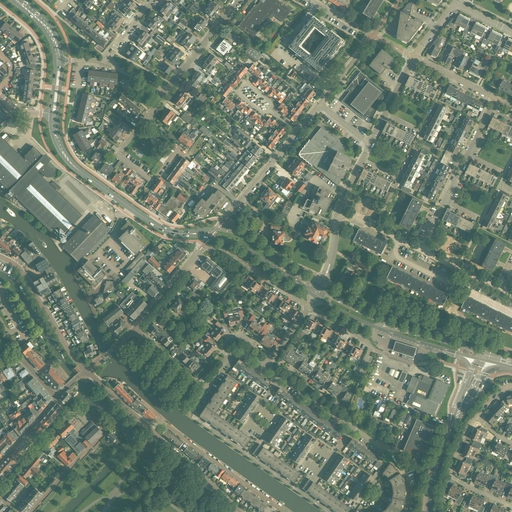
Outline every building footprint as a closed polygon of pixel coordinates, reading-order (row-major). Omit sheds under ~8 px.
[(95,5),(94,4),(87,0),(85,0),(83,4),(85,5),(83,8),(88,11),(92,6),(93,7),(95,5)] [(130,0),(125,0),(123,3),(132,9),(136,4),(130,0)] [(292,11),(278,0),(260,0),(257,5),(255,4),(238,26),(253,38),(268,20),(270,20),(274,16),(282,23),(292,11)] [(342,0),(339,7),(344,10),(347,4),(345,3),(345,0),(342,0)] [(167,1),(163,6),(171,13),(175,8),(173,6),(173,5),(167,1)] [(362,14),(371,20),(379,6),(370,1),(362,14)] [(213,2),(209,7),(216,13),(220,8),(213,2)] [(408,42),(409,42),(423,24),(409,17),(410,15),(412,2),(412,3),(410,3),(409,3),(409,4),(407,5),(401,12),(397,37),(408,42)] [(132,9),(123,3),(122,5),(124,7),(122,10),(128,14),(132,9)] [(206,5),(202,10),(212,18),(216,13),(209,7),(206,5)] [(171,13),(163,6),(159,11),(161,13),(159,16),(165,20),(171,13)] [(70,19),(75,23),(79,18),(75,14),(72,17),(70,19)] [(115,14),(111,19),(119,25),(123,20),(115,14)] [(455,24),(460,27),(465,17),(460,15),(460,16),(459,15),(457,20),(453,18),(448,25),(453,27),(455,24)] [(155,16),(152,21),(160,27),(162,25),(160,23),(161,21),(162,22),(164,20),(159,16),(157,17),(155,16)] [(330,31),(324,27),(325,26),(318,21),(312,16),(288,47),(300,57),(303,60),(319,72),(334,54),(345,42),(330,31)] [(97,19),(107,28),(109,26),(105,22),(99,17),(97,19)] [(464,32),(467,34),(470,27),(467,26),(470,21),(469,20),(470,19),(465,17),(460,27),(465,29),(464,32)] [(75,23),(80,27),(84,22),(79,18),(75,23)] [(196,18),(194,20),(204,28),(208,23),(201,18),(199,21),(196,18)] [(119,25),(111,19),(112,19),(108,24),(110,26),(115,30),(117,31),(119,28),(117,27),(119,25)] [(204,28),(194,20),(194,21),(197,23),(193,28),(200,33),(204,28)] [(160,27),(152,21),(150,23),(148,22),(146,25),(148,26),(153,30),(154,31),(156,29),(158,30),(160,27)] [(0,28),(0,29),(4,32),(10,26),(8,24),(5,22),(0,28)] [(80,27),(84,31),(89,26),(84,22),(80,27)] [(4,32),(8,36),(14,29),(11,26),(12,25),(9,23),(8,24),(10,26),(4,32)] [(474,34),(476,35),(481,25),(477,23),(476,24),(475,23),(473,28),(470,27),(467,34),(470,36),(470,34),(473,36),(474,34)] [(480,41),(483,42),(486,35),(484,34),(486,29),(485,28),(486,27),(481,25),(476,35),(481,37),(480,41)] [(84,31),(89,35),(93,30),(89,26),(84,31)] [(8,36),(13,39),(18,32),(17,31),(14,29),(8,36)] [(18,32),(13,39),(17,42),(22,36),(19,33),(20,32),(18,30),(17,31),(18,32)] [(89,35),(93,39),(98,34),(93,30),(89,35)] [(141,34),(139,36),(147,42),(151,37),(143,31),(142,30),(140,33),(141,34)] [(226,37),(223,40),(230,45),(234,40),(235,41),(239,36),(231,30),(227,35),(227,34),(225,37),(226,37)] [(186,31),(182,36),(192,44),(196,39),(186,31)] [(490,42),(493,43),(497,33),(493,31),(492,32),(491,31),(489,36),(486,35),(483,42),(482,43),(486,45),(490,42)] [(93,39),(98,43),(103,36),(99,33),(98,34),(93,39)] [(494,52),(497,53),(502,43),(500,42),(502,37),(501,36),(502,35),(497,33),(493,43),(498,45),(494,52)] [(266,52),(270,55),(283,38),(279,35),(266,52)] [(103,36),(98,43),(103,47),(107,41),(108,40),(103,36)] [(136,37),(134,40),(135,41),(138,43),(137,45),(142,49),(147,42),(139,36),(137,38),(136,37)] [(188,49),(192,44),(182,36),(178,41),(188,49)] [(156,37),(154,39),(161,45),(163,43),(156,37)] [(439,47),(443,39),(438,37),(430,48),(434,49),(432,54),(432,55),(432,56),(437,58),(442,48),(439,47)] [(504,48),(509,51),(511,44),(511,40),(509,39),(508,40),(505,44),(502,43),(497,53),(500,54),(501,54),(502,52),(504,48)] [(230,45),(223,40),(222,42),(221,41),(218,44),(219,45),(215,50),(223,56),(227,51),(228,51),(232,47),(230,45)] [(349,48),(353,51),(360,44),(356,40),(349,48)] [(18,51),(29,48),(29,46),(27,41),(21,43),(21,45),(19,45),(21,50),(18,51)] [(142,53),(141,52),(132,45),(129,50),(138,57),(137,57),(138,58),(142,53)] [(251,45),(245,52),(257,61),(261,55),(258,53),(259,52),(251,45)] [(18,51),(20,57),(31,53),(30,49),(31,48),(30,46),(29,46),(29,48),(18,51)] [(172,52),(173,53),(180,59),(184,54),(177,48),(174,46),(172,49),(174,50),(172,52)] [(454,55),(457,57),(461,50),(457,48),(456,50),(450,46),(442,61),(449,64),(454,55)] [(388,65),(393,59),(381,49),(368,66),(380,75),(385,69),(384,69),(385,67),(387,69),(389,67),(387,65),(388,64),(388,65)] [(137,57),(138,57),(129,50),(125,55),(134,62),(137,57)] [(461,50),(457,57),(460,58),(456,66),(462,69),(468,58),(462,55),(464,51),(461,50)] [(176,64),(180,59),(170,51),(166,56),(176,64)] [(257,61),(245,52),(244,54),(255,63),(257,61)] [(20,57),(21,61),(33,58),(32,56),(31,53),(20,57)] [(211,54),(207,60),(213,65),(217,59),(211,54)] [(470,72),(474,75),(479,65),(474,62),(477,57),(474,55),(469,65),(472,66),(469,71),(470,71),(470,72)] [(33,58),(21,61),(23,67),(34,63),(33,59),(35,58),(34,56),(32,56),(33,58)] [(226,61),(233,66),(235,63),(226,56),(223,59),(226,61)] [(213,65),(207,60),(202,66),(208,71),(213,65)] [(233,66),(226,61),(224,65),(229,69),(230,70),(233,66)] [(161,68),(168,74),(172,69),(164,62),(161,65),(163,66),(161,68)] [(249,69),(253,73),(257,68),(253,64),(249,69)] [(479,65),(474,75),(479,77),(479,76),(480,76),(482,71),(485,73),(489,66),(486,64),(484,67),(479,65)] [(241,66),(239,69),(244,73),(248,69),(242,65),(241,66)] [(0,80),(8,73),(2,67),(0,68),(0,80)] [(231,70),(233,72),(234,72),(241,77),(244,73),(239,69),(237,68),(235,70),(232,68),(231,70)] [(253,73),(257,77),(258,76),(259,74),(261,71),(257,68),(253,73)] [(198,72),(193,77),(202,84),(203,82),(204,82),(206,79),(203,77),(204,76),(198,72)] [(341,102),(364,120),(367,116),(372,120),(376,111),(383,97),(383,96),(383,97),(382,96),(386,92),(360,72),(355,78),(350,84),(351,86),(348,90),(349,91),(341,102)] [(253,81),(258,85),(262,79),(260,77),(261,75),(259,74),(258,76),(257,77),(253,81)] [(235,75),(232,79),(237,84),(241,79),(235,75)] [(219,83),(211,77),(210,76),(208,79),(217,86),(219,83)] [(405,85),(410,88),(414,78),(410,76),(405,85)] [(202,84),(193,77),(189,83),(195,88),(199,82),(202,84)] [(258,85),(262,88),(267,82),(264,81),(266,78),(264,77),(262,79),(258,85)] [(410,88),(414,90),(419,80),(414,78),(410,88)] [(237,84),(232,79),(228,84),(234,88),(237,84)] [(414,90),(419,92),(424,83),(419,80),(414,90)] [(511,84),(503,80),(498,89),(511,95),(511,84)] [(266,92),(272,84),(268,81),(262,88),(266,92)] [(419,92),(423,95),(428,85),(424,83),(419,92)] [(227,84),(223,88),(229,93),(232,88),(227,84)] [(268,92),(272,96),(276,90),(273,88),(273,87),(274,87),(276,85),(275,84),(268,92)] [(306,84),(302,89),(303,89),(313,97),(314,96),(315,96),(316,95),(315,94),(316,94),(313,92),(314,90),(306,84)] [(423,95),(428,97),(433,87),(428,85),(423,95)] [(229,93),(223,88),(221,86),(218,91),(225,97),(229,93)] [(302,89),(298,86),(296,88),(304,94),(303,95),(310,101),(310,100),(311,100),(312,99),(312,98),(313,97),(303,89),(302,89)] [(445,93),(451,96),(454,88),(449,86),(448,87),(448,86),(446,89),(447,89),(445,93)] [(433,87),(428,97),(433,99),(438,89),(433,87)] [(451,96),(456,99),(460,91),(454,88),(451,96)] [(272,96),(276,99),(281,94),(282,92),(278,89),(276,90),(272,96)] [(191,99),(182,91),(180,94),(179,93),(177,96),(185,102),(187,104),(191,99)] [(456,99),(462,101),(466,94),(460,91),(456,99)] [(79,96),(79,97),(96,101),(96,99),(92,99),(93,96),(83,93),(82,96),(79,96)] [(201,94),(197,98),(204,103),(207,99),(201,94)] [(281,94),(276,99),(281,103),(286,96),(286,95),(284,96),(281,94)] [(462,101),(467,104),(471,97),(466,94),(462,101)] [(119,102),(122,104),(126,99),(122,95),(118,99),(116,97),(109,105),(111,107),(115,103),(117,105),(119,102)] [(185,102),(177,96),(175,99),(176,99),(174,102),(181,107),(183,109),(187,104),(185,102)] [(467,104),(473,107),(477,99),(471,97),(467,104)] [(204,103),(197,98),(196,98),(194,100),(201,106),(204,103)] [(222,103),(226,107),(231,101),(226,98),(222,103)] [(303,98),(299,102),(304,106),(305,107),(309,102),(303,98)] [(122,104),(126,108),(131,103),(126,99),(122,104)] [(477,99),(473,107),(479,110),(478,111),(481,113),(484,108),(480,106),(482,102),(477,99)] [(239,109),(243,104),(239,100),(235,105),(234,106),(235,106),(238,109),(239,109)] [(234,108),(235,106),(234,106),(235,105),(231,101),(226,107),(231,110),(233,107),(234,108)] [(299,102),(295,106),(301,111),(304,106),(299,102)] [(77,105),(77,107),(93,111),(94,109),(90,108),(90,105),(80,103),(80,106),(77,105)] [(126,108),(131,112),(136,106),(131,103),(126,108)] [(278,108),(283,112),(287,107),(282,103),(278,108)] [(293,109),(291,111),(297,116),(298,116),(297,116),(301,111),(295,106),(295,107),(290,103),(288,106),(290,107),(291,106),(293,109)] [(243,112),(247,107),(243,104),(239,109),(238,109),(236,112),(238,114),(239,113),(241,114),(243,112)] [(439,104),(437,110),(444,114),(447,108),(439,104)] [(136,106),(131,112),(134,114),(131,117),(133,119),(140,110),(136,106)] [(247,107),(243,112),(246,115),(245,117),(246,118),(252,110),(247,107)] [(165,110),(163,113),(171,119),(171,120),(173,121),(177,116),(168,109),(166,111),(165,110)] [(437,110),(434,115),(441,119),(444,114),(437,110)] [(247,119),(251,123),(253,120),(257,115),(253,111),(247,119)] [(297,116),(291,111),(292,112),(289,115),(288,113),(285,111),(283,113),(284,113),(286,115),(293,121),(297,116)] [(75,115),(74,116),(91,120),(92,118),(88,117),(88,115),(78,112),(77,115),(75,115)] [(185,112),(183,115),(190,121),(192,118),(185,112)] [(171,119),(163,113),(161,116),(162,117),(160,119),(167,125),(171,120),(171,119)] [(188,123),(189,122),(190,121),(183,115),(181,118),(188,123)] [(251,123),(255,126),(261,118),(257,115),(253,120),(251,123)] [(434,115),(431,121),(439,125),(441,119),(434,115)] [(473,119),(467,116),(466,118),(464,117),(461,122),(463,123),(470,127),(473,121),(472,121),(473,119)] [(488,126),(493,129),(498,119),(493,116),(488,126)] [(261,118),(255,126),(259,129),(266,122),(265,121),(261,118)] [(266,123),(271,127),(275,121),(270,118),(266,123)] [(115,119),(114,121),(127,131),(128,130),(126,128),(128,126),(120,119),(118,122),(115,119)] [(493,129),(497,131),(502,121),(498,119),(493,129)] [(116,125),(114,127),(122,134),(124,131),(126,133),(127,131),(114,121),(112,122),(116,125)] [(431,121),(428,126),(436,130),(439,125),(431,121)] [(497,131),(502,133),(507,123),(502,121),(497,131)] [(382,132),(387,134),(392,124),(387,122),(382,132)] [(463,123),(460,129),(468,132),(470,127),(463,123)] [(502,133),(506,136),(511,126),(507,123),(502,133)] [(387,134),(392,137),(397,127),(392,124),(387,134)] [(202,126),(199,130),(207,136),(210,132),(202,126)] [(247,142),(246,142),(249,145),(251,147),(252,147),(260,154),(263,150),(254,143),(252,142),(249,139),(250,137),(236,126),(232,130),(247,142)] [(281,126),(277,131),(282,135),(286,130),(281,126)] [(428,126),(426,132),(433,136),(436,130),(428,126)] [(109,127),(108,128),(121,139),(122,138),(120,136),(122,134),(114,127),(112,129),(109,127)] [(312,166),(337,186),(345,171),(345,170),(348,171),(349,168),(347,167),(348,164),(349,164),(352,159),(343,154),(346,148),(340,143),(340,144),(337,142),(338,141),(321,127),(310,141),(309,140),(307,143),(307,142),(305,146),(305,145),(304,145),(303,149),(302,148),(301,151),(300,151),(298,154),(298,155),(301,158),(301,157),(303,160),(304,160),(304,159),(306,162),(307,162),(309,165),(309,164),(312,167),(312,166)] [(392,137),(396,139),(401,129),(397,127),(392,137)] [(121,139),(108,128),(106,130),(109,133),(108,135),(116,141),(118,139),(120,140),(121,139)] [(72,139),(73,141),(90,131),(89,129),(83,133),(81,130),(73,135),(74,138),(72,139)] [(182,143),(185,146),(196,131),(194,129),(189,135),(188,134),(182,143)] [(396,139),(401,141),(406,131),(401,129),(396,139)] [(460,129),(458,134),(465,138),(468,132),(460,129)] [(178,140),(182,143),(188,134),(190,132),(188,130),(186,132),(185,132),(183,132),(182,134),(178,140)] [(278,140),(282,135),(277,131),(276,130),(272,135),(278,140)] [(76,141),(78,144),(86,139),(85,136),(88,134),(87,132),(90,131),(73,141),(74,143),(76,141)] [(196,131),(185,146),(189,149),(194,142),(192,141),(193,139),(194,139),(198,133),(198,132),(196,131)] [(401,141),(405,143),(410,133),(406,131),(401,141)] [(433,136),(426,132),(423,137),(426,139),(425,142),(432,146),(433,143),(430,142),(433,136)] [(167,135),(174,141),(176,138),(169,133),(167,135)] [(410,133),(405,143),(410,146),(415,136),(410,133)] [(458,134),(455,140),(462,143),(465,138),(458,134)] [(274,144),(278,140),(272,135),(269,140),(274,144)] [(24,210),(26,207),(59,239),(80,217),(41,179),(44,176),(45,177),(46,177),(47,178),(48,178),(49,178),(50,178),(51,177),(52,177),(53,176),(54,175),(54,174),(55,174),(55,173),(55,171),(55,170),(55,169),(55,168),(54,167),(34,147),(24,157),(25,158),(23,160),(0,137),(0,191),(10,202),(13,199),(24,210)] [(77,148),(78,149),(92,141),(91,139),(88,141),(86,139),(78,144),(79,147),(77,148)] [(95,147),(98,150),(101,146),(103,147),(107,143),(101,139),(95,147)] [(275,145),(274,144),(269,140),(268,139),(266,142),(267,143),(265,145),(271,149),(275,145)] [(455,140),(452,145),(459,149),(462,143),(455,140)] [(92,141),(78,149),(79,151),(81,150),(83,152),(91,147),(90,145),(93,143),(92,141)] [(135,148),(144,151),(147,145),(138,142),(135,148)] [(249,145),(246,142),(243,146),(247,148),(248,146),(250,148),(249,150),(257,157),(258,157),(259,157),(260,155),(260,154),(252,147),(251,147),(249,145)] [(450,144),(447,150),(452,153),(456,155),(459,149),(452,145),(450,144)] [(247,156),(254,162),(255,162),(256,160),(256,159),(256,158),(247,150),(244,154),(247,156)] [(416,150),(414,156),(421,160),(424,154),(427,156),(429,153),(422,150),(420,152),(416,150)] [(96,162),(100,164),(106,155),(101,151),(98,154),(95,151),(90,159),(95,163),(96,162)] [(251,165),(254,162),(247,156),(244,154),(241,157),(242,158),(251,165)] [(414,156),(411,161),(418,165),(421,160),(414,156)] [(241,157),(238,160),(242,163),(248,168),(251,165),(242,158),(241,157)] [(182,158),(179,162),(194,173),(195,171),(195,170),(191,168),(192,167),(193,167),(195,164),(194,164),(191,161),(190,163),(189,162),(182,158)] [(294,162),(292,164),(300,170),(302,168),(301,168),(304,165),(296,158),(293,162),(294,162)] [(113,166),(116,169),(121,162),(118,160),(113,166)] [(238,161),(235,164),(245,172),(248,169),(238,161)] [(411,161),(408,167),(416,171),(418,165),(411,161)] [(179,162),(176,166),(183,171),(184,170),(191,176),(194,173),(179,162)] [(465,173),(470,176),(475,166),(470,163),(465,173)] [(99,171),(105,175),(107,172),(109,174),(114,169),(108,165),(107,166),(104,164),(99,171)] [(232,167),(233,168),(242,176),(245,172),(235,164),(232,167)] [(300,170),(292,164),(291,166),(290,165),(287,169),(295,175),(298,172),(300,170)] [(443,164),(440,169),(447,173),(450,167),(446,165),(443,164)] [(176,166),(173,171),(180,176),(181,174),(189,179),(191,177),(183,171),(176,166)] [(470,176),(474,178),(479,168),(475,166),(470,176)] [(217,176),(219,173),(212,167),(209,170),(217,176)] [(408,167),(405,172),(413,176),(416,171),(408,167)] [(233,168),(230,171),(240,179),(242,176),(233,168)] [(474,178),(479,180),(484,170),(479,168),(474,178)] [(359,179),(364,181),(369,171),(364,169),(359,179)] [(440,169),(437,175),(445,179),(447,173),(440,169)] [(215,181),(215,180),(214,179),(217,176),(218,177),(209,170),(206,174),(215,181)] [(230,170),(227,174),(237,182),(240,179),(230,171),(230,170)] [(479,180),(483,183),(488,173),(484,170),(479,180)] [(173,171),(169,175),(184,186),(186,184),(178,178),(180,176),(173,171)] [(364,181),(369,183),(373,173),(369,171),(364,181)] [(111,180),(118,185),(125,176),(120,172),(118,175),(116,174),(111,180)] [(405,172),(403,178),(410,182),(413,176),(405,172)] [(369,183),(373,185),(378,175),(373,173),(369,183)] [(483,183),(488,185),(493,175),(488,173),(483,183)] [(227,174),(224,177),(234,185),(237,182),(227,174)] [(184,186),(169,175),(166,180),(173,185),(175,183),(182,188),(184,186)] [(373,185),(378,188),(383,178),(378,175),(373,185)] [(437,175),(434,180),(442,184),(445,179),(437,175)] [(493,175),(488,185),(493,187),(498,177),(493,175)] [(127,190),(129,192),(129,193),(133,196),(140,185),(127,177),(123,183),(126,186),(127,184),(130,186),(127,190)] [(160,177),(151,189),(156,193),(161,186),(164,182),(165,181),(160,177)] [(223,179),(222,180),(225,183),(232,188),(233,188),(234,187),(234,186),(234,185),(224,177),(223,179)] [(282,185),(280,187),(283,190),(281,191),(286,195),(289,191),(292,187),(293,187),(294,186),(295,185),(294,184),(287,178),(287,179),(285,179),(285,180),(285,181),(282,185)] [(378,188),(382,190),(387,180),(383,178),(378,188)] [(410,182),(403,178),(400,184),(407,187),(410,182)] [(225,183),(222,180),(222,181),(219,184),(229,192),(232,188),(225,183)] [(382,190),(387,192),(392,182),(387,180),(382,190)] [(434,180),(432,186),(439,190),(442,184),(434,180)] [(294,186),(293,187),(300,193),(306,186),(300,182),(296,188),(294,186)] [(153,207),(161,196),(158,195),(159,194),(163,188),(161,186),(156,193),(148,204),(153,207)] [(316,204),(307,199),(314,186),(307,199),(303,207),(318,214),(317,213),(319,209),(326,212),(325,211),(327,206),(328,206),(328,207),(329,205),(329,206),(328,205),(330,200),(332,200),(328,198),(330,194),(331,194),(319,187),(315,195),(320,197),(316,204)] [(432,186),(429,191),(436,195),(439,190),(432,186)] [(143,200),(148,204),(156,193),(151,189),(150,190),(143,200)] [(193,210),(193,211),(194,211),(194,212),(195,213),(196,213),(200,216),(200,217),(202,218),(203,218),(204,218),(205,216),(206,216),(212,209),(214,211),(215,210),(216,211),(217,210),(218,209),(216,208),(217,207),(219,209),(220,208),(221,209),(223,207),(222,207),(226,202),(228,200),(227,200),(228,199),(227,199),(225,197),(226,196),(218,189),(208,201),(207,200),(205,202),(199,197),(195,202),(196,203),(197,204),(195,207),(193,210)] [(265,190),(263,192),(273,200),(274,201),(278,196),(277,195),(268,189),(267,191),(265,190)] [(436,195),(429,191),(426,197),(433,201),(436,195)] [(176,198),(182,203),(187,197),(180,192),(176,198)] [(262,196),(261,198),(267,203),(264,207),(267,210),(270,206),(274,201),(273,200),(263,192),(261,195),(262,196)] [(500,192),(497,198),(505,201),(507,196),(500,192)] [(172,196),(166,203),(160,212),(168,218),(174,211),(174,212),(181,203),(172,196)] [(409,231),(422,205),(423,202),(413,197),(399,225),(409,231)] [(497,198),(494,203),(502,207),(505,201),(497,198)] [(154,208),(160,212),(166,203),(165,203),(164,205),(162,203),(163,202),(160,200),(154,208)] [(494,203),(492,209),(499,212),(502,207),(494,203)] [(282,212),(288,215),(291,209),(286,206),(282,212)] [(492,209),(489,214),(496,218),(499,212),(492,209)] [(442,220),(447,222),(452,212),(447,210),(442,220)] [(169,218),(174,223),(181,215),(180,214),(179,215),(175,212),(169,218)] [(447,222),(452,224),(456,215),(452,212),(447,222)] [(489,214),(486,220),(497,225),(498,223),(495,221),(496,218),(489,214)] [(452,224),(456,227),(461,217),(456,215),(452,224)] [(64,248),(63,249),(77,261),(87,251),(92,255),(109,237),(108,235),(105,233),(108,229),(95,217),(64,248)] [(456,227),(461,229),(466,219),(461,217),(456,227)] [(461,229),(465,231),(470,221),(466,219),(461,229)] [(497,225),(486,220),(483,225),(491,229),(494,224),(496,225),(497,225)] [(308,227),(304,234),(306,236),(305,238),(316,244),(319,239),(325,242),(327,237),(325,235),(328,228),(322,225),(320,224),(314,221),(310,228),(308,227)] [(470,221),(465,231),(470,234),(475,224),(470,221)] [(125,232),(118,239),(135,255),(148,242),(128,223),(121,229),(125,232)] [(272,244),(283,245),(283,243),(284,241),(287,242),(288,235),(284,235),(284,233),(280,232),(280,230),(281,230),(282,225),(271,223),(270,229),(274,230),(273,231),(272,244)] [(354,241),(382,255),(387,244),(359,230),(354,241)] [(0,238),(0,246),(4,241),(3,240),(6,237),(5,236),(8,233),(6,232),(0,238)] [(0,246),(0,248),(4,251),(11,243),(11,242),(13,240),(10,238),(8,241),(8,242),(7,243),(4,241),(0,246)] [(482,266),(492,272),(506,243),(496,238),(482,266)] [(8,255),(9,253),(13,249),(15,246),(11,243),(4,251),(8,255)] [(29,247),(28,245),(23,249),(25,252),(21,255),(28,264),(38,256),(30,246),(29,247)] [(177,252),(173,256),(180,261),(185,256),(182,253),(185,250),(179,246),(177,248),(174,245),(172,247),(177,252)] [(13,249),(9,253),(15,258),(21,251),(15,246),(13,249)] [(171,259),(168,261),(174,267),(180,261),(173,256),(169,251),(167,253),(170,256),(169,257),(171,259)] [(45,259),(46,259),(42,253),(39,256),(35,259),(37,263),(45,259)] [(141,253),(133,261),(137,265),(141,260),(144,256),(141,253)] [(142,258),(141,260),(143,262),(146,259),(156,269),(160,265),(158,263),(152,257),(149,255),(147,253),(145,256),(144,256),(142,258)] [(40,273),(45,270),(50,267),(45,259),(37,263),(35,265),(39,272),(40,273)] [(209,273),(215,265),(207,259),(201,267),(209,273)] [(100,268),(98,270),(88,260),(78,271),(94,287),(105,276),(100,272),(102,270),(100,268)] [(137,265),(134,267),(138,271),(145,263),(143,262),(141,260),(137,265)] [(133,261),(125,270),(128,273),(128,274),(130,271),(134,267),(137,265),(133,261)] [(174,267),(168,261),(163,267),(169,273),(174,267)] [(353,265),(361,269),(364,265),(356,261),(353,265)] [(143,271),(140,273),(142,275),(143,276),(144,275),(146,277),(151,272),(153,269),(149,265),(143,271)] [(216,279),(223,271),(215,265),(209,273),(216,279)] [(50,267),(45,270),(48,276),(54,272),(55,272),(52,266),(50,267)] [(387,278),(444,306),(449,295),(393,267),(387,278)] [(342,276),(349,281),(354,274),(348,269),(342,276)] [(216,291),(221,294),(233,279),(223,271),(216,279),(209,288),(215,292),(216,291)] [(36,280),(33,282),(34,284),(39,291),(48,286),(49,287),(59,281),(56,276),(54,272),(48,276),(44,278),(43,276),(36,280)] [(142,275),(139,278),(144,283),(146,281),(149,283),(152,286),(159,279),(156,276),(151,272),(146,277),(144,275),(143,276),(142,275)] [(128,274),(121,281),(125,285),(132,277),(128,274)] [(247,291),(248,291),(255,282),(250,279),(251,278),(248,276),(247,277),(245,275),(242,279),(244,281),(242,285),(248,289),(247,291)] [(193,277),(189,282),(196,288),(198,285),(200,286),(201,285),(203,287),(205,284),(202,282),(201,283),(198,281),(193,277)] [(159,279),(152,286),(154,288),(155,287),(156,286),(160,290),(165,284),(159,279)] [(99,297),(102,302),(120,283),(119,282),(119,283),(112,282),(106,281),(102,294),(99,297)] [(191,295),(193,297),(194,297),(196,299),(199,296),(194,292),(195,291),(194,290),(196,288),(189,282),(187,285),(186,284),(185,286),(192,293),(191,295)] [(250,290),(256,295),(263,286),(260,284),(259,285),(255,282),(248,291),(249,292),(250,290)] [(148,284),(143,290),(145,292),(148,289),(149,290),(150,289),(153,292),(156,295),(159,291),(155,287),(154,288),(152,286),(150,287),(148,284)] [(48,286),(39,291),(41,296),(45,294),(46,295),(53,291),(52,288),(50,289),(49,287),(48,286)] [(262,301),(269,292),(264,289),(265,288),(263,286),(256,295),(263,299),(262,301)] [(48,297),(50,300),(63,292),(60,288),(53,293),(53,294),(48,297)] [(148,289),(145,292),(146,292),(153,298),(156,295),(153,292),(150,289),(149,290),(148,289)] [(57,300),(57,301),(65,296),(63,292),(50,300),(51,303),(57,300)] [(131,292),(119,305),(126,311),(125,312),(134,320),(148,305),(147,305),(139,297),(138,298),(131,292)] [(264,300),(271,305),(277,296),(274,294),(273,295),(269,292),(262,301),(263,302),(264,300)] [(53,306),(54,308),(68,301),(65,296),(57,301),(58,302),(53,306)] [(94,304),(95,306),(102,302),(99,297),(98,296),(93,299),(94,303),(93,303),(94,304)] [(178,313),(181,315),(186,310),(184,309),(188,304),(189,305),(192,301),(187,296),(184,300),(186,302),(184,305),(178,299),(170,309),(173,312),(174,311),(177,313),(178,313)] [(276,311),(277,311),(283,302),(279,299),(280,298),(277,296),(271,305),(277,309),(276,311)] [(462,307),(511,332),(511,318),(467,296),(462,307)] [(62,310),(64,309),(63,309),(70,305),(68,301),(54,308),(56,311),(61,308),(62,310)] [(278,310),(285,315),(291,306),(289,304),(288,305),(283,302),(277,311),(277,312),(278,310)] [(59,313),(60,316),(74,308),(71,304),(70,305),(63,309),(64,309),(64,310),(59,313)] [(102,318),(107,325),(123,312),(118,306),(102,318)] [(291,306),(285,315),(291,319),(290,321),(291,322),(298,312),(293,309),(294,308),(291,306)] [(67,316),(68,317),(76,312),(74,308),(60,316),(62,319),(67,316)] [(238,311),(233,312),(235,325),(236,324),(237,325),(239,325),(240,324),(241,324),(240,317),(243,316),(242,309),(238,310),(238,311)] [(64,321),(65,324),(79,317),(76,312),(68,317),(69,318),(64,321)] [(235,325),(233,312),(227,313),(227,312),(224,313),(225,320),(228,319),(229,326),(230,325),(231,326),(233,326),(234,325),(235,325)] [(251,331),(252,332),(258,324),(253,320),(255,317),(252,315),(248,321),(251,323),(247,328),(248,329),(248,330),(250,331),(251,331)] [(72,324),(73,325),(80,322),(81,321),(79,317),(65,324),(67,327),(72,324)] [(109,330),(114,336),(125,327),(120,320),(118,322),(116,320),(114,322),(113,320),(107,325),(110,328),(109,330)] [(217,326),(213,330),(220,337),(221,336),(222,336),(223,334),(223,333),(224,332),(219,328),(221,325),(216,320),(214,323),(217,326)] [(305,329),(312,332),(317,322),(314,321),(314,322),(308,320),(306,325),(304,328),(303,330),(304,330),(305,329)] [(67,331),(69,334),(82,326),(80,322),(73,325),(72,326),(72,328),(67,331)] [(318,338),(319,338),(324,328),(319,325),(320,324),(317,322),(312,332),(319,336),(318,338)] [(156,335),(158,337),(163,332),(164,331),(160,327),(159,328),(154,324),(148,330),(155,337),(156,335)] [(261,330),(263,331),(265,329),(267,326),(265,324),(262,327),(258,324),(252,332),(253,332),(253,334),(254,335),(256,334),(257,335),(261,330)] [(76,333),(76,335),(84,330),(82,326),(69,334),(70,336),(76,333)] [(321,337),(328,340),(333,331),(330,329),(329,330),(324,328),(319,338),(320,339),(321,337)] [(263,345),(264,345),(270,337),(266,334),(268,331),(265,329),(263,331),(261,335),(263,336),(260,342),(261,343),(261,344),(262,345),(263,345)] [(72,339),(74,342),(87,334),(84,330),(76,335),(77,336),(72,339)] [(204,334),(207,337),(209,339),(210,337),(211,336),(216,341),(217,340),(218,340),(220,338),(220,337),(213,330),(209,334),(206,331),(204,334)] [(334,346),(335,346),(338,339),(339,339),(340,336),(335,333),(336,332),(333,331),(328,340),(335,344),(334,346)] [(159,340),(166,347),(170,342),(172,340),(165,334),(163,332),(158,337),(160,339),(159,340)] [(87,334),(74,342),(75,345),(81,342),(81,343),(89,339),(87,334)] [(207,342),(204,346),(211,353),(212,352),(213,352),(214,350),(214,349),(215,348),(210,344),(212,341),(209,339),(207,337),(205,339),(207,342)] [(270,337),(264,345),(265,346),(265,347),(267,348),(268,348),(269,349),(273,343),(276,345),(280,339),(277,337),(275,340),(270,337)] [(335,348),(342,352),(347,342),(344,340),(343,342),(339,339),(338,339),(335,346),(334,346),(333,349),(334,350),(335,348)] [(403,354),(414,357),(417,346),(396,340),(393,351),(403,354)] [(20,350),(27,358),(34,352),(31,349),(34,346),(29,341),(20,350)] [(175,352),(177,354),(182,349),(180,347),(178,349),(170,342),(166,347),(174,353),(175,352)] [(348,357),(349,358),(354,347),(349,345),(350,343),(347,342),(342,352),(349,355),(348,357)] [(211,353),(204,346),(201,344),(198,348),(197,347),(195,350),(200,355),(201,354),(202,352),(207,357),(208,356),(209,356),(211,354),(211,353)] [(283,359),(288,362),(294,354),(289,351),(292,346),(290,344),(285,351),(287,353),(283,359)] [(97,350),(96,346),(93,347),(93,345),(87,347),(89,351),(84,352),(86,357),(90,356),(90,357),(92,356),(92,355),(96,354),(95,351),(97,350)] [(354,347),(349,358),(350,356),(358,360),(363,350),(360,348),(359,350),(354,347)] [(178,357),(185,364),(189,359),(182,353),(184,351),(182,349),(177,354),(179,356),(178,357)] [(34,352),(27,358),(38,370),(45,364),(34,352)] [(297,360),(299,362),(304,354),(302,353),(300,355),(295,352),(294,354),(288,362),(293,365),(297,360)] [(298,369),(303,372),(308,364),(304,361),(307,356),(304,354),(299,362),(302,363),(298,369)] [(191,357),(189,359),(185,364),(192,370),(194,369),(196,371),(200,366),(191,357)] [(233,367),(237,369),(243,362),(238,359),(233,367)] [(237,369),(241,372),(246,365),(243,362),(237,369)] [(6,368),(12,377),(15,375),(17,374),(25,368),(21,364),(18,363),(9,367),(6,368)] [(311,370),(314,372),(317,367),(315,365),(313,367),(308,364),(303,372),(307,376),(311,370)] [(241,372),(245,375),(250,367),(246,365),(241,372)] [(66,385),(66,384),(52,366),(42,374),(57,391),(57,390),(58,390),(60,389),(61,389),(61,388),(65,385),(66,385)] [(245,375),(249,378),(254,370),(250,367),(245,375)] [(312,379),(317,382),(323,374),(320,372),(322,370),(317,367),(314,372),(316,373),(312,379)] [(1,371),(7,380),(12,377),(6,368),(1,371)] [(25,368),(17,374),(21,379),(28,373),(25,368)] [(391,368),(389,374),(399,378),(401,372),(391,368)] [(249,378),(253,381),(258,373),(254,370),(249,378)] [(403,383),(407,373),(402,371),(398,381),(403,383)] [(326,380),(328,382),(332,377),(325,372),(323,374),(317,382),(322,386),(326,380)] [(253,381),(257,383),(262,376),(258,373),(253,381)] [(215,413),(237,382),(227,375),(225,378),(225,380),(224,382),(222,382),(218,388),(218,390),(217,393),(215,393),(211,399),(211,401),(209,403),(207,403),(199,415),(199,416),(206,421),(208,421),(210,422),(210,424),(216,428),(218,428),(220,429),(220,431),(226,435),(228,435),(230,436),(230,438),(237,443),(238,442),(240,444),(241,445),(244,448),(251,438),(215,413)] [(257,383),(261,386),(266,378),(262,376),(257,383)] [(435,381),(436,381),(424,376),(423,378),(422,377),(420,378),(420,379),(412,376),(406,391),(412,393),(407,405),(434,416),(435,414),(435,413),(446,385),(435,381)] [(32,392),(40,385),(33,377),(28,381),(25,377),(17,383),(21,388),(26,384),(29,388),(28,389),(29,390),(30,389),(32,392)] [(327,389),(332,393),(337,384),(333,381),(334,379),(332,377),(328,382),(331,384),(327,389)] [(266,378),(261,386),(265,389),(270,381),(266,378)] [(123,390),(120,387),(122,386),(120,384),(119,385),(118,384),(113,389),(118,395),(123,390)] [(340,390),(343,392),(346,387),(342,384),(340,386),(337,384),(332,393),(336,396),(340,390)] [(40,385),(32,392),(36,396),(39,394),(41,396),(46,392),(40,385)] [(346,387),(343,392),(345,394),(341,399),(346,403),(352,395),(347,391),(349,389),(347,388),(348,386),(348,385),(347,387),(346,387)] [(70,389),(70,388),(69,388),(68,389),(65,392),(59,399),(64,404),(71,396),(69,394),(71,392),(69,390),(70,390),(70,389)] [(274,395),(278,398),(283,390),(279,388),(274,395)] [(123,390),(118,395),(123,399),(128,394),(123,390)] [(278,398),(282,401),(287,393),(283,390),(278,398)] [(42,401),(47,405),(52,399),(46,392),(41,396),(44,399),(42,401)] [(138,396),(133,392),(129,396),(128,394),(123,399),(130,406),(136,399),(138,396)] [(251,392),(248,396),(256,402),(259,397),(251,392)] [(282,401),(286,404),(291,396),(287,393),(282,401)] [(508,405),(511,404),(511,395),(511,394),(509,394),(509,395),(506,396),(507,399),(503,400),(502,402),(502,401),(508,408),(507,406),(508,405)] [(36,396),(33,399),(43,409),(47,405),(42,401),(40,398),(39,400),(36,396)] [(248,396),(246,400),(253,405),(256,402),(248,396)] [(286,404),(290,406),(295,399),(291,396),(286,404)] [(31,397),(28,399),(40,413),(43,409),(33,399),(31,397)] [(374,414),(381,417),(387,403),(377,398),(376,401),(379,402),(374,414)] [(40,413),(28,399),(26,401),(36,417),(40,413)] [(136,399),(130,406),(151,422),(156,416),(136,399)] [(290,406),(294,409),(299,401),(295,399),(290,406)] [(246,400),(243,404),(250,409),(253,405),(246,400)] [(17,409),(29,425),(29,426),(36,417),(26,401),(21,405),(17,409)] [(294,409),(298,412),(303,404),(299,401),(294,409)] [(504,412),(508,408),(502,401),(499,404),(496,401),(495,403),(504,412)] [(56,403),(53,407),(59,412),(62,408),(56,403)] [(500,416),(504,412),(495,403),(493,405),(496,408),(494,410),(500,416)] [(243,404),(240,408),(248,413),(250,409),(243,404)] [(298,412),(302,415),(307,407),(303,404),(298,412)] [(53,407),(46,415),(52,420),(59,412),(53,407)] [(302,415),(306,417),(311,410),(307,407),(302,415)] [(240,408),(237,412),(245,417),(248,413),(240,408)] [(29,425),(17,409),(12,413),(12,414),(9,416),(12,422),(21,434),(29,425)] [(306,417),(310,420),(315,413),(311,410),(306,417)] [(400,421),(404,422),(408,413),(414,416),(415,413),(409,411),(406,410),(406,412),(404,411),(400,421)] [(497,420),(500,416),(494,410),(491,413),(488,410),(487,411),(497,420)] [(497,420),(487,411),(485,413),(488,416),(486,419),(491,423),(490,424),(494,427),(498,422),(497,420)] [(245,417),(237,412),(234,416),(242,421),(245,417)] [(310,420),(313,423),(319,415),(315,413),(310,420)] [(416,417),(406,443),(410,445),(409,446),(411,446),(410,446),(413,448),(414,447),(416,448),(419,442),(420,443),(419,442),(420,439),(422,439),(423,437),(422,436),(423,432),(425,433),(423,432),(425,429),(426,429),(427,427),(426,426),(427,422),(424,420),(425,417),(415,413),(414,416),(416,417)] [(408,414),(403,427),(406,429),(407,425),(409,426),(413,417),(408,414)] [(46,415),(43,419),(49,424),(52,420),(46,415)] [(313,423),(317,426),(323,418),(319,415),(313,423)] [(282,416),(280,421),(287,426),(290,422),(282,416)] [(317,426),(321,429),(327,421),(323,418),(317,426)] [(49,424),(43,419),(39,423),(45,428),(49,424)] [(62,426),(56,432),(57,432),(62,438),(63,438),(65,441),(71,435),(74,433),(75,431),(73,428),(74,427),(68,421),(68,422),(63,427),(62,426)] [(280,421),(277,425),(285,430),(287,426),(280,421)] [(321,429),(325,431),(331,424),(327,421),(321,429)] [(6,422),(4,424),(3,424),(15,441),(18,438),(6,422)] [(12,430),(18,438),(21,434),(12,422),(10,424),(14,429),(12,430)] [(92,422),(89,426),(91,428),(92,427),(99,435),(102,432),(96,426),(94,425),(92,422)] [(0,430),(0,431),(2,434),(2,433),(4,436),(4,437),(11,446),(15,441),(3,424),(3,425),(4,427),(0,430)] [(39,424),(33,430),(38,435),(43,428),(39,424)] [(325,431),(329,434),(335,426),(331,424),(325,431)] [(277,425),(274,428),(282,434),(285,430),(277,425)] [(89,431),(91,428),(93,430),(91,432),(96,438),(99,435),(92,427),(91,428),(89,426),(86,428),(89,431)] [(329,434),(333,437),(339,429),(335,426),(329,434)] [(170,431),(164,427),(164,428),(160,432),(159,433),(160,433),(165,437),(178,447),(178,448),(183,442),(182,442),(179,439),(180,438),(176,435),(176,436),(173,434),(174,433),(170,430),(170,431)] [(475,427),(472,433),(483,437),(485,432),(486,433),(488,430),(481,427),(479,430),(475,427)] [(86,428),(84,431),(93,441),(96,438),(91,432),(89,434),(87,432),(89,431),(86,428)] [(274,428),(271,432),(279,438),(282,434),(274,428)] [(339,429),(333,437),(337,440),(343,432),(339,429)] [(93,441),(84,431),(83,432),(82,431),(80,433),(83,436),(85,434),(87,436),(84,438),(86,439),(90,444),(93,441)] [(104,437),(101,441),(107,446),(108,447),(110,445),(113,447),(119,441),(116,438),(117,437),(110,432),(106,436),(109,438),(107,440),(104,437)] [(271,432),(269,436),(276,442),(279,438),(271,432)] [(45,445),(50,449),(54,444),(55,445),(58,441),(56,439),(59,436),(56,433),(53,436),(49,440),(45,445)] [(74,433),(71,435),(79,443),(81,441),(86,447),(89,445),(85,441),(84,440),(83,439),(82,439),(81,439),(80,438),(79,438),(78,437),(77,437),(77,436),(76,436),(74,433)] [(306,433),(304,437),(311,443),(314,439),(306,433)] [(475,441),(473,443),(481,446),(482,443),(480,443),(483,437),(472,433),(470,438),(475,441)] [(30,434),(25,439),(32,444),(36,439),(35,438),(30,434)] [(71,435),(65,441),(78,454),(83,449),(84,450),(86,447),(81,441),(79,443),(71,435)] [(276,442),(269,436),(266,441),(274,446),(276,442)] [(0,454),(1,456),(11,446),(3,437),(0,440),(0,439),(0,454)] [(304,437),(301,441),(309,447),(311,443),(304,437)] [(346,446),(350,449),(356,441),(352,438),(346,446)] [(18,447),(23,451),(30,444),(25,439),(18,447)] [(301,441),(298,445),(306,451),(309,447),(301,441)] [(350,449),(354,452),(360,444),(356,441),(350,449)] [(182,451),(187,445),(183,442),(178,448),(179,448),(182,451)] [(467,444),(465,449),(475,454),(478,449),(479,450),(481,446),(473,443),(472,446),(467,444)] [(492,452),(498,455),(503,446),(497,443),(495,446),(493,445),(490,450),(493,451),(492,452)] [(290,480),(294,483),(301,473),(259,444),(252,453),(255,456),(257,455),(259,457),(259,458),(266,463),(267,463),(270,464),(270,466),(276,470),(278,470),(280,472),(280,473),(286,477),(288,477),(290,479),(290,480)] [(354,452),(358,454),(363,447),(360,444),(354,452)] [(192,459),(197,452),(187,445),(182,451),(183,452),(192,459)] [(298,445),(295,449),(303,454),(306,451),(298,445)] [(45,446),(41,450),(48,455),(51,458),(55,454),(53,453),(56,450),(53,447),(51,450),(45,446)] [(504,457),(507,460),(510,454),(506,452),(508,449),(503,446),(498,455),(503,458),(504,457)] [(18,447),(15,450),(22,456),(24,453),(23,451),(18,447)] [(358,454),(362,457),(367,450),(363,447),(358,454)] [(295,449),(292,453),(300,458),(303,454),(295,449)] [(467,457),(466,460),(471,462),(473,459),(473,460),(475,454),(465,449),(463,455),(467,457)] [(22,456),(15,450),(12,453),(19,459),(22,456)] [(362,457),(366,460),(371,452),(367,450),(362,457)] [(35,457),(40,461),(42,462),(45,459),(47,456),(40,451),(35,457)] [(64,451),(57,456),(66,466),(71,462),(76,457),(73,453),(69,456),(64,451)] [(366,460),(370,463),(375,455),(371,452),(366,460)] [(17,462),(19,459),(12,453),(10,456),(17,462)] [(198,462),(202,456),(198,453),(194,459),(198,462)] [(300,458),(292,453),(290,457),(297,463),(300,458)] [(340,454),(337,459),(345,464),(348,460),(340,454)] [(370,463),(374,465),(379,458),(375,455),(370,463)] [(206,469),(211,462),(202,456),(198,462),(198,463),(206,469)] [(9,457),(3,463),(11,470),(16,463),(9,457)] [(35,457),(26,468),(31,472),(35,476),(39,470),(35,467),(40,461),(35,457)] [(379,458),(374,465),(378,468),(383,461),(379,458)] [(337,459),(334,462),(342,468),(345,464),(337,459)] [(460,460),(458,466),(468,470),(471,465),(470,465),(471,462),(466,460),(465,462),(460,460)] [(214,475),(217,470),(216,469),(218,467),(211,462),(206,469),(214,475)] [(334,462),(332,466),(340,472),(342,468),(334,462)] [(3,463),(0,466),(3,470),(4,469),(8,472),(11,470),(3,463)] [(379,511),(358,511),(356,510),(354,511),(398,511),(402,507),(403,504),(405,495),(405,490),(404,482),(402,477),(396,468),(394,465),(390,463),(382,473),(386,476),(391,483),(393,492),(391,501),(385,508),(379,511)] [(0,466),(0,471),(6,476),(8,472),(4,469),(3,470),(0,466)] [(332,466),(329,470),(337,476),(340,472),(332,466)] [(468,470),(458,466),(455,471),(460,473),(459,476),(464,478),(465,475),(466,475),(468,470)] [(219,478),(223,471),(218,467),(216,469),(217,470),(214,475),(219,478)] [(31,472),(26,468),(21,474),(26,478),(31,472)] [(474,482),(479,485),(484,474),(480,472),(481,470),(477,468),(474,475),(477,476),(474,482)] [(329,470),(326,474),(334,480),(337,476),(329,470)] [(364,471),(362,476),(369,481),(372,477),(364,471)] [(219,478),(226,483),(231,477),(224,472),(219,478)] [(334,480),(326,474),(323,478),(331,484),(334,480)] [(488,481),(490,482),(493,475),(489,474),(488,476),(484,474),(479,485),(485,487),(488,481)] [(20,475),(16,479),(24,486),(25,486),(25,487),(26,487),(29,483),(20,475)] [(490,489),(496,492),(501,481),(496,480),(497,477),(493,475),(490,482),(493,483),(490,489)] [(362,476),(359,479),(366,485),(369,481),(362,476)] [(226,483),(235,489),(239,483),(231,477),(226,483)] [(347,511),(350,508),(317,484),(309,478),(302,488),(305,490),(307,490),(309,492),(309,493),(315,498),(317,497),(319,499),(319,501),(326,505),(327,505),(330,506),(330,508),(335,511),(336,511),(338,511),(337,511),(347,511)] [(16,479),(13,483),(20,490),(24,486),(16,479)] [(359,479),(356,483),(364,489),(366,485),(359,479)] [(504,488),(507,489),(510,483),(506,481),(505,483),(501,481),(496,492),(501,494),(504,488)] [(13,483),(9,487),(17,494),(20,490),(13,483)] [(235,489),(233,491),(238,495),(244,486),(239,483),(235,489)] [(356,483),(353,487),(361,493),(364,489),(356,483)] [(448,494),(453,497),(458,487),(453,484),(449,490),(446,488),(442,494),(447,497),(448,494)] [(9,487),(6,491),(14,498),(17,494),(9,487)] [(240,493),(239,495),(242,498),(245,495),(248,490),(247,489),(244,487),(240,493)] [(353,487),(350,491),(358,497),(361,493),(353,487)] [(458,487),(453,497),(457,500),(455,502),(460,504),(463,498),(460,496),(463,490),(458,487)] [(35,488),(31,492),(39,498),(42,494),(38,491),(35,488)] [(245,495),(242,498),(247,501),(249,498),(252,493),(250,492),(250,491),(248,490),(245,495)] [(14,498),(6,491),(3,495),(10,502),(14,498)] [(358,497),(350,491),(348,495),(355,501),(358,497)] [(31,492),(28,496),(35,502),(39,498),(31,492)] [(249,498),(247,501),(251,504),(253,501),(257,496),(255,495),(252,493),(249,498)] [(469,506),(474,508),(478,497),(472,495),(470,501),(466,500),(464,506),(468,508),(469,506)] [(28,496),(24,500),(32,506),(35,502),(28,496)] [(253,501),(251,504),(255,507),(257,504),(260,499),(258,498),(258,497),(257,496),(253,501)] [(478,497),(474,508),(478,510),(477,511),(482,511),(485,508),(481,506),(484,500),(478,497)] [(257,504),(255,507),(259,510),(261,507),(265,502),(262,500),(262,501),(260,499),(257,504)] [(24,500),(21,504),(29,510),(32,506),(24,500)] [(261,507),(259,510),(261,511),(263,511),(265,510),(268,505),(266,503),(265,502),(261,507)]
